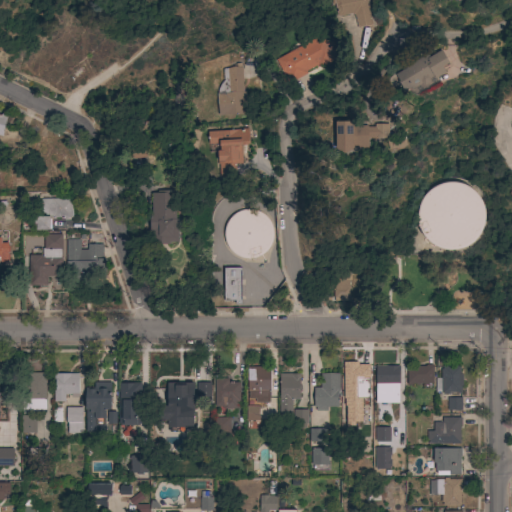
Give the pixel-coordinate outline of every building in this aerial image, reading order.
[(367,0),(372,25),(356,28),(353,14),(337,17),(333,0),(367,0)] [(326,32),(332,45),(330,46),(336,58),(318,68),(317,65),(305,71),(306,74),(288,84),(275,60),(326,32)] [(427,53),(429,57),(440,50),(448,63),(442,67),(445,72),(435,79),(433,76),(428,79),(429,82),(423,86),(420,83),(411,89),(410,88),(404,92),(399,84),(400,84),(394,75),(427,53)] [(222,69),(234,68),(234,64),(240,63),(240,67),(241,67),(243,82),(242,82),(243,92),(244,92),(246,113),(218,116),(216,93),(217,93),(217,87),(223,80),(222,69)] [(335,122),(352,122),(352,126),(366,125),(367,127),(374,127),(374,124),(388,124),(388,138),(384,138),(384,141),(368,141),(368,148),(353,148),(344,154),(336,148),(335,122)] [(247,129),(249,144),(246,144),(247,145),(240,146),(240,145),(237,145),(238,152),(241,152),(242,164),(234,164),(235,176),(226,177),(226,172),(220,172),(219,161),(217,161),(216,151),(220,151),(219,146),(218,143),(208,144),(207,132),(247,129)] [(406,146),(403,147),(403,149),(396,150),(396,148),(388,150),(386,141),(405,137),(406,146)] [(481,231),(478,236),(474,240),(470,244),(465,247),(460,249),(454,251),(448,251),(443,250),(437,248),(432,246),(427,242),(423,238),(420,233),(418,227),(417,222),(417,216),(418,210),(419,205),(422,199),(426,195),(430,191),(435,188),(440,186),(446,184),(452,184),(457,185),(463,187),(468,189),(473,193),(476,197),(480,202),(482,208),(483,213),(483,219),(482,225),(481,231)] [(167,193),(167,198),(174,198),(174,214),(176,214),(176,219),(178,219),(178,242),(170,242),(170,244),(153,244),(153,242),(150,242),(150,214),(152,214),(152,193),(167,193)] [(71,210),(72,210),(72,216),(72,218),(68,218),(68,220),(64,220),(64,218),(51,218),(51,216),(49,216),(49,230),(36,230),(36,226),(33,226),(33,217),(40,217),(40,199),(71,199),(71,210)] [(237,256),(233,253),(229,250),(226,246),(224,241),(223,237),(223,232),(224,227),(226,223),(228,219),(231,215),(235,212),(239,210),(244,209),(249,209),(254,210),(258,211),(262,214),(266,217),(269,221),(271,225),(272,230),(272,235),(271,239),(270,244),(267,248),(264,251),(260,254),(256,257),(251,258),(246,258),(241,257),(237,256)] [(61,250),(60,250),(60,257),(61,257),(61,277),(47,277),(47,286),(31,286),(31,271),(29,271),(29,255),(42,255),(42,249),(43,249),(43,234),(61,234),(61,250)] [(79,240),(79,250),(87,250),(87,245),(102,245),(102,259),(105,259),(105,271),(66,271),(66,240),(79,240)] [(0,243),(7,243),(8,255),(7,255),(7,262),(0,262),(0,243)] [(241,303),(235,304),(235,300),(224,300),(223,268),(240,267),(241,303)] [(334,298),(333,298),(333,274),(348,273),(348,275),(350,275),(350,281),(349,281),(349,298),(348,298),(348,301),(334,301),(334,298)] [(362,366),(361,365),(369,365),(369,399),(343,399),(343,367),(362,366)] [(375,366),(394,367),(394,365),(401,365),(401,382),(398,382),(398,403),(375,403),(375,366)] [(433,384),(427,384),(427,386),(423,386),(423,384),(418,384),(418,385),(416,385),(416,384),(411,384),(411,386),(408,386),(408,383),(406,383),(406,367),(425,366),(425,365),(432,365),(433,384)] [(459,385),(461,385),(460,392),(447,392),(447,394),(443,394),(443,392),(442,392),(442,391),(440,391),(440,369),(442,369),(442,366),(459,366),(459,385)] [(270,391),(269,391),(269,403),(255,403),(255,399),(248,399),(248,391),(247,391),(246,367),(270,367),(270,391)] [(46,400),(45,400),(45,410),(27,410),(26,373),(46,373),(46,400)] [(78,374),(78,394),(64,395),(65,402),(54,402),(54,374),(78,374)] [(299,374),(299,386),(301,386),(301,390),(299,390),(299,399),(292,399),(292,420),(279,420),(279,374),(299,374)] [(339,401),(331,401),(331,404),(327,404),(327,411),(315,411),(315,407),(313,407),(313,388),(320,388),(320,374),(339,374),(339,401)] [(111,383),(110,409),(108,409),(108,412),(116,413),(115,418),(115,425),(105,425),(105,432),(86,431),(86,410),(85,410),(85,388),(94,388),(94,382),(111,383)] [(194,414),(166,414),(166,382),(194,382),(194,414)] [(239,401),(238,401),(238,409),(223,409),(223,406),(218,406),(218,407),(214,407),(214,382),(239,382),(239,401)] [(141,383),(141,398),(138,398),(138,425),(121,425),(121,423),(118,423),(118,383),(141,383)] [(211,383),(211,397),(197,397),(196,384),(211,383)] [(461,398),(461,410),(447,410),(447,398),(461,398)] [(0,404),(15,404),(14,425),(0,424),(0,404)] [(259,406),(259,421),(246,421),(246,406),(259,406)] [(82,407),(82,422),(82,433),(67,433),(67,423),(66,423),(66,407),(82,407)] [(308,410),(308,423),(306,423),(306,427),(301,427),(301,423),(293,423),(293,410),(308,410)] [(21,433),(21,416),(36,416),(36,433),(21,433)] [(230,439),(214,439),(214,418),(229,417),(230,439)] [(460,443),(427,444),(426,431),(433,431),(433,422),(442,422),(442,418),(461,418),(461,425),(459,425),(460,443)] [(389,428),(374,428),(374,443),(389,443),(389,428)] [(325,429),(325,442),(309,442),(309,429),(325,429)] [(0,448),(13,448),(13,465),(0,465),(0,448)] [(328,448),(328,465),(311,465),(311,448),(328,448)] [(374,471),(389,471),(390,449),(374,448),(374,471)] [(460,475),(436,475),(436,471),(433,471),(433,463),(431,463),(431,451),(433,451),(433,448),(461,448),(461,457),(460,457),(460,475)] [(130,473),(130,460),(129,460),(129,456),(130,456),(146,455),(147,473),(130,473)] [(443,506),(443,502),(441,502),(441,495),(437,495),(437,496),(429,496),(428,480),(444,479),(444,478),(448,478),(448,480),(461,479),(461,487),(460,487),(460,506),(443,506)] [(0,483),(9,483),(9,494),(3,494),(3,500),(0,500),(0,483)] [(110,483),(110,497),(107,497),(107,507),(87,507),(87,496),(88,496),(88,489),(87,489),(87,484),(110,483)] [(201,498),(200,491),(206,491),(206,498),(212,498),(212,511),(200,511),(200,498),(201,498)] [(144,498),(135,504),(148,504),(148,511),(135,511),(135,505),(133,506),(128,500),(139,492),(144,498)] [(268,495),(268,497),(272,496),(272,511),(259,511),(259,495),(268,495)] [(34,511),(22,511),(21,511),(21,498),(34,498),(34,511)]
